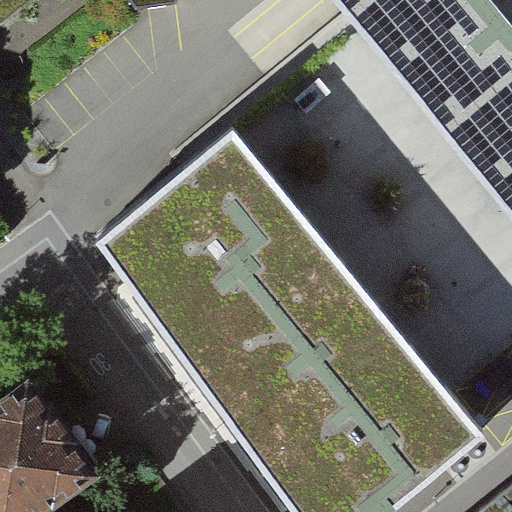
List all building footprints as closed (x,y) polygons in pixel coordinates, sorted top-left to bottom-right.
[(0,0),(0,23),(29,0),(145,0),(147,0),(0,0)] [(511,0),(336,0),(511,222),(511,0)] [(301,511),(380,511),(482,435),(253,158),(234,134),(99,240),(117,264),(301,511)] [(0,386),(0,511),(25,511),(100,460),(33,364),(0,386)] [(511,511),(511,476),(469,511),(511,511)]
